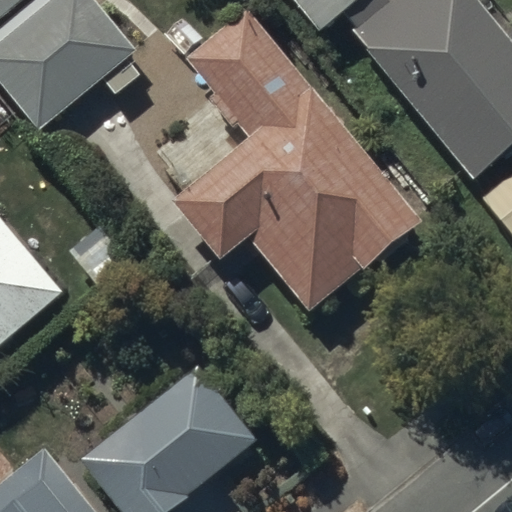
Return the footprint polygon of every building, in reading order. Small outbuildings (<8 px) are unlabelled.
[(133,52),(88,0),(50,0),(0,42),(0,106),(20,129),(28,123),(37,134),(133,52)] [(0,0),(0,21),(25,0),(0,0)] [(288,0),(316,33),(341,12),(356,29),(349,34),(474,182),(511,149),(511,29),(505,36),(474,0),(288,0)] [(244,9),(183,60),(215,97),(206,104),(229,130),(236,124),(247,136),(168,203),(219,264),(247,240),(312,317),(425,222),(244,9)] [(511,175),(482,200),(511,236),(511,175)] [(0,348),(62,297),(0,221),(0,348)] [(254,442),(195,368),(158,396),(161,399),(81,462),(120,511),(173,511),(189,500),(186,496),(254,442)] [(0,511),(91,511),(45,452),(0,486),(0,511)]
